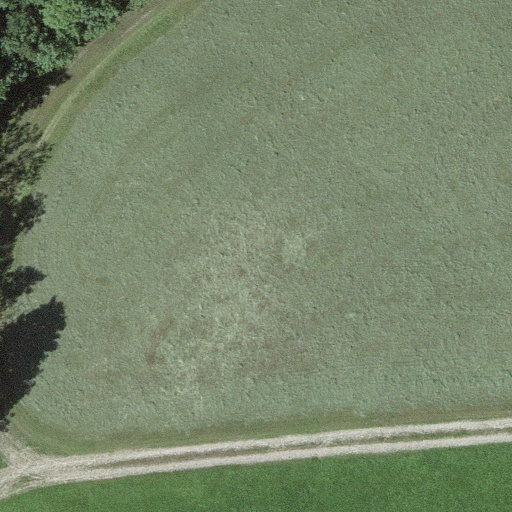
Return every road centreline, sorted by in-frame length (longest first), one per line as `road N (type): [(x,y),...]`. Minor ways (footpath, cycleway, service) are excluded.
road 1 (track): [(511,445),(56,481)]
road 2 (track): [(0,252),(10,194),(59,94),(166,0)]
